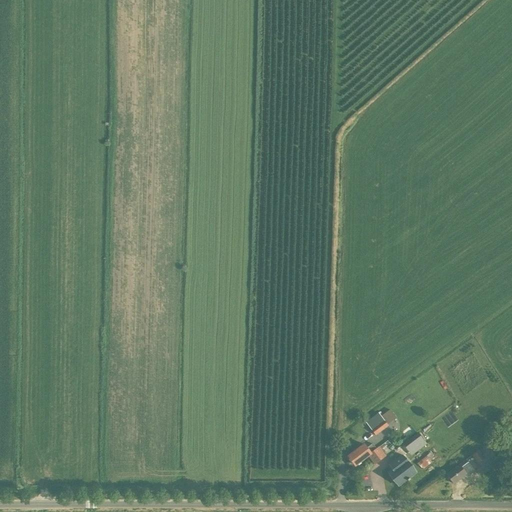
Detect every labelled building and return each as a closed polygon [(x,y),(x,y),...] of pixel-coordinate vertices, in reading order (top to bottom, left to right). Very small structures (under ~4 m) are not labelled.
[(378,412),(365,422),(375,435),(388,425),(387,424),(396,418),(390,410),(381,416),(378,412)] [(418,433),(403,444),(410,453),(424,442),(418,433)] [(386,453),(395,447),(390,439),(381,444),(386,453)] [(374,463),(385,455),(378,447),(379,447),(376,449),(372,444),(366,448),(363,444),(348,456),(355,465),(368,455),(374,463)] [(478,449),(472,454),(478,462),(490,453),(484,446),(479,450),(478,449)] [(393,469),(388,472),(398,485),(407,479),(408,481),(410,479),(409,477),(415,473),(416,472),(406,459),(402,455),(389,465),(393,469)] [(432,462),(430,460),(426,455),(417,463),(423,469),(432,462)] [(467,475),(473,470),(465,459),(446,474),(453,483),(465,473),(467,475)]
